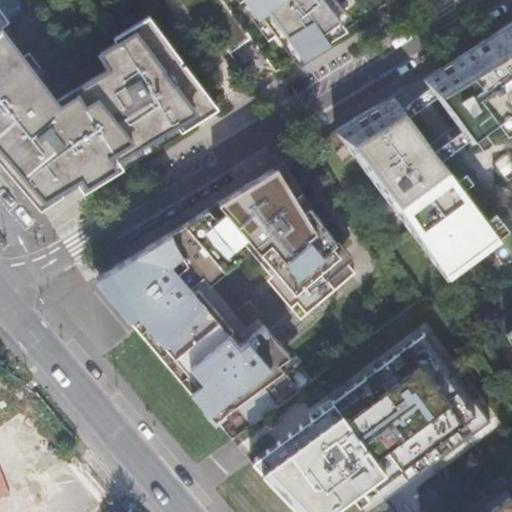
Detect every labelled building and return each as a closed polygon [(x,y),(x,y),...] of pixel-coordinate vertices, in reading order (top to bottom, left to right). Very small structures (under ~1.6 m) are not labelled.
[(0,0),(0,28),(2,27),(10,22),(0,8),(0,0)] [(338,0),(251,0),(295,60),(347,28),(342,22),(351,15),(338,0)] [(52,103),(2,27),(0,28),(0,159),(39,205),(78,181),(84,189),(130,161),(218,107),(144,8),(105,35),(108,40),(92,51),(103,66),(52,103)] [(511,111),(511,21),(430,85),(431,86),(439,95),(460,120),(473,135),(475,138),(511,111)] [(431,86),(403,107),(409,116),(439,95),(431,86)] [(403,107),(401,105),(365,111),(335,130),(451,277),(501,240),(441,158),(429,143),(409,116),(403,107)] [(460,120),(429,143),(441,158),(473,135),(460,120)] [(511,159),(508,154),(495,163),(508,181),(511,177),(511,159)] [(208,207),(94,277),(208,412),(217,404),(223,413),(237,403),(252,424),(312,380),(262,320),(242,337),(197,283),(193,286),(189,281),(202,270),(238,241),(248,234),(294,291),(343,251),(281,168),(279,170),(276,165),(218,201),(224,210),(215,216),(208,207)] [(218,201),(208,207),(215,216),(224,210),(218,201)] [(238,241),(202,270),(209,278),(244,248),(238,241)] [(391,420),(470,362),(431,309),(260,436),(314,511),(511,511),(511,438),(477,386),(405,439),(391,420)] [(39,434),(0,389),(0,448),(13,464),(29,451),(25,445),(39,434)]
